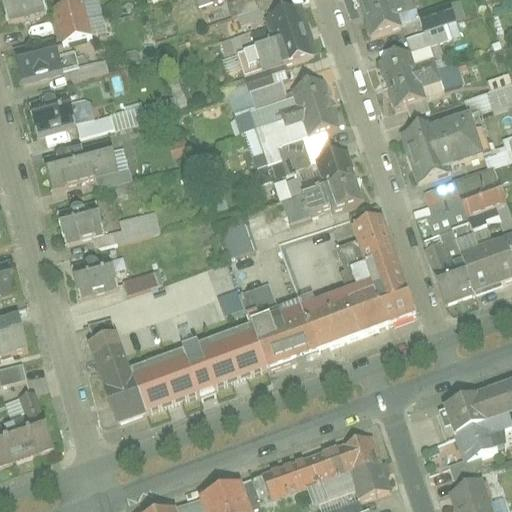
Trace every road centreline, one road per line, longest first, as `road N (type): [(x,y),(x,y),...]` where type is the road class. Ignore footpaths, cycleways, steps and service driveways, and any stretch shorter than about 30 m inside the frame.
road 1 (residential): [(91,471),(0,121)]
road 2 (residential): [(326,0),(443,340)]
road 3 (residential): [(102,505),(387,401)]
road 4 (residential): [(375,366),(91,471)]
